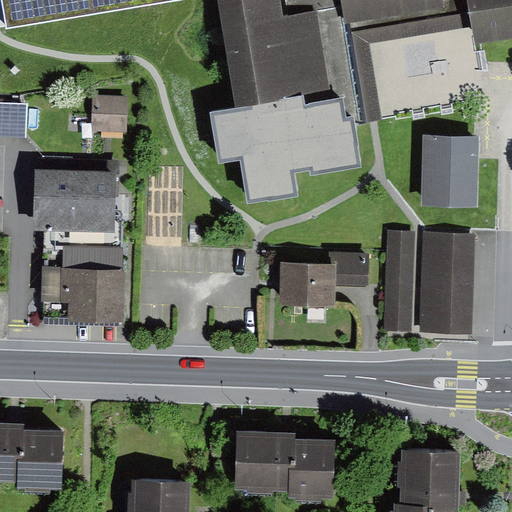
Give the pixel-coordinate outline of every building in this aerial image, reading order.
[(0,0),(0,24),(146,0),(0,0)] [(266,0),(202,0),(218,112),(325,98),(314,14),(269,20),(266,0)] [(436,0),(329,0),(332,22),(438,8),(436,0)] [(511,0),(454,0),(462,47),(511,38),(511,0)] [(128,99),(95,98),(94,132),(127,134),(128,99)] [(323,102),(203,116),(208,156),(229,153),(234,194),(281,188),(279,168),(293,166),(294,175),(349,169),(343,115),(325,117),(323,102)] [(27,106),(0,104),(0,137),(25,139),(27,106)] [(468,143),(415,139),(410,209),(464,213),(468,143)] [(120,161),(39,158),(38,171),(35,172),(33,236),(47,236),(46,268),(122,271),(123,246),(116,246),(116,220),(130,221),(131,196),(118,195),(120,161)] [(410,237),(384,236),(381,331),(408,331),(410,237)] [(470,238),(420,236),(417,335),(467,337),(470,238)] [(331,268),(281,265),(278,305),(332,309),(334,282),(371,284),(373,257),(331,254),(331,268)] [(122,271),(46,268),(42,306),(68,307),(68,325),(123,326),(122,271)] [(14,412),(0,412),(0,470),(16,471),(15,479),(63,479),(63,419),(23,419),(23,412),(14,412)] [(284,422),(237,421),(237,479),(288,480),(288,485),(332,485),(333,430),(295,430),(295,422),(284,422)] [(461,441),(401,439),(399,494),(395,494),(394,511),(451,511),(452,499),(459,499),(459,495),(461,441)] [(190,511),(192,474),(133,472),(132,511),(190,511)]
